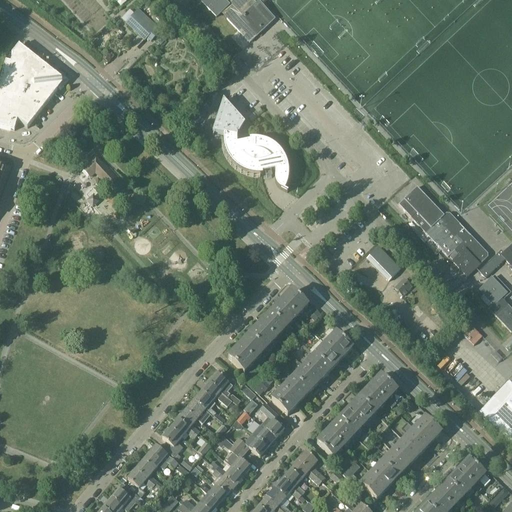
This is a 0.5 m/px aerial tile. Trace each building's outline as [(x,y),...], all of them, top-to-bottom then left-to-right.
[(229,19),(227,20),(250,44),(275,21),(259,5),(258,6),(251,0),(235,0),(228,6),(222,0),(205,0),(202,3),(217,18),(223,13),(229,19)] [(138,11),(126,24),(145,42),(148,38),(152,42),(161,32),(138,11)] [(164,21),(156,14),(152,18),(160,25),(164,21)] [(170,26),(166,30),(174,38),(178,33),(170,26)] [(11,63),(6,62),(0,84),(0,127),(15,132),(17,122),(18,122),(28,130),(58,91),(61,93),(68,85),(67,79),(58,73),(56,76),(19,47),(12,56),(13,57),(11,63)] [(229,81),(225,84),(237,98),(241,94),(229,81)] [(271,174),(271,173),(271,172),(271,171),(275,170),(276,171),(276,173),(276,174),(276,176),(275,179),(275,180),(276,181),(276,182),(276,183),(277,184),(277,185),(278,186),(279,187),(279,188),(281,189),(288,193),(288,192),(285,191),(285,189),(286,187),(287,185),(288,183),(288,182),(289,179),(289,177),(289,175),(289,173),(289,171),(289,169),(288,166),(288,165),(287,163),(286,161),(285,158),(285,157),(284,156),(283,154),(281,152),(281,151),(279,150),(278,149),(277,148),(275,146),(273,145),(271,144),(268,142),(265,141),(261,140),(259,140),(256,139),(252,139),(250,140),(250,142),(238,144),(237,143),(237,141),(237,140),(237,138),(238,137),(238,135),(238,134),(239,132),(240,130),(241,129),(242,127),(243,126),(244,125),(245,124),(246,123),(244,124),(225,102),(226,100),(225,100),(213,136),(214,136),(215,134),(224,135),(224,138),(224,140),(224,143),(224,144),(224,145),(225,147),(225,150),(226,152),(227,154),(228,157),(229,159),(231,161),(232,163),(234,164),(236,166),(237,168),(239,169),(241,171),(244,172),(245,172),(247,173),(250,174),(252,175),(255,175),(257,175),(259,175),(261,175),(263,175),(263,173),(266,172),(266,173),(266,174),(267,175),(268,175),(269,175),(270,175),(271,175),(271,174)] [(205,107),(188,124),(194,130),(211,113),(205,107)] [(108,171),(96,158),(84,170),(91,177),(96,173),(109,187),(118,177),(110,169),(108,171)] [(417,187),(398,205),(448,258),(450,257),(454,261),(453,262),(467,278),(479,266),(486,260),(487,259),(486,253),(450,214),(444,214),(443,215),(417,187)] [(511,245),(503,254),(501,252),(478,273),(485,280),(504,262),(509,267),(508,267),(511,271),(511,270),(511,245)] [(389,282),(400,271),(379,249),(367,260),(389,282)] [(492,279),(479,291),(494,307),(502,300),(505,297),(506,299),(511,294),(495,277),(492,279)] [(15,281),(8,278),(5,285),(13,288),(15,281)] [(412,287),(410,286),(404,280),(395,290),(403,297),(412,287)] [(359,283),(355,287),(368,300),(372,296),(359,283)] [(271,315),(287,330),(309,308),(292,292),(271,315)] [(490,312),(511,334),(511,333),(511,310),(502,300),(494,307),(490,312)] [(317,312),(310,319),(316,324),(322,317),(317,312)] [(266,352),(287,330),(271,315),(250,337),(266,352)] [(315,357),(331,372),(353,350),(337,335),(315,357)] [(245,375),(266,352),(250,337),(229,360),(245,375)] [(310,395),(331,372),(315,357),(294,379),(310,395)] [(211,380),(208,384),(228,400),(231,397),(226,393),(227,392),(224,389),(228,385),(217,375),(212,380),(211,380)] [(381,377),(360,400),(376,415),(386,405),(392,410),(396,406),(392,402),(391,403),(390,403),(392,400),(391,399),(398,393),(381,377)] [(288,417),(310,395),(294,379),(272,401),(288,417)] [(264,394),(270,388),(264,382),(258,388),(264,394)] [(206,388),(201,393),(213,403),(216,398),(219,400),(218,401),(227,409),(232,404),(228,401),(228,400),(208,384),(205,387),(206,388)] [(256,397),(245,386),(240,391),(251,402),(256,397)] [(201,393),(193,403),(213,419),(217,423),(222,427),(225,423),(210,411),(215,405),(213,403),(201,393)] [(511,394),(486,422),(511,446),(511,394)] [(355,437),(376,415),(360,400),(339,422),(355,437)] [(197,421),(201,417),(203,419),(204,418),(209,422),(210,422),(213,419),(193,403),(186,412),(197,421)] [(260,411),(268,419),(269,418),(274,422),(278,418),(265,406),(260,411)] [(396,408),(393,412),(399,417),(402,414),(400,412),(396,408)] [(181,416),(177,420),(197,437),(200,434),(192,427),(197,421),(186,412),(181,417),(181,416)] [(236,423),(241,427),(246,421),(248,422),(251,419),(244,414),(236,423)] [(261,427),(276,441),(284,432),(274,422),(269,418),(268,419),(261,427)] [(175,424),(170,430),(182,440),(186,435),(194,441),(197,437),(177,420),(174,424),(175,424)] [(404,442),(420,458),(441,435),(425,420),(404,442)] [(334,460),(355,437),(339,422),(317,444),(334,460)] [(253,437),(257,440),(268,450),(276,441),(261,427),(253,437)] [(168,444),(163,450),(177,462),(181,458),(177,456),(183,449),(177,445),(182,440),(170,430),(163,439),(168,444)] [(238,440),(234,445),(243,452),(247,447),(238,440)] [(265,454),(268,450),(257,440),(249,449),(260,459),(261,458),(263,460),(266,456),(265,454)] [(398,480),(420,458),(404,442),(382,464),(398,480)] [(203,458),(211,449),(205,444),(197,453),(203,458)] [(243,452),(234,445),(228,451),(237,459),(243,452)] [(152,452),(143,462),(155,472),(158,467),(164,472),(168,466),(174,471),(178,466),(170,458),(169,459),(156,447),(152,452)] [(306,454),(298,463),(322,483),(325,480),(313,469),(318,464),(306,454)] [(226,460),(224,462),(232,469),(243,479),(251,470),(240,460),(235,465),(231,462),(230,463),(226,460)] [(469,461),(448,484),(464,499),(486,477),(469,461)] [(136,471),(155,488),(160,492),(163,488),(150,477),(155,472),(143,462),(136,471)] [(189,463),(185,468),(190,473),(194,468),(189,463)] [(210,466),(212,467),(224,478),(235,488),(243,479),(232,469),(227,475),(213,463),(210,466)] [(298,463),(290,472),(302,482),(307,476),(319,487),(322,483),(298,463)] [(354,464),(342,477),(348,482),(360,470),(354,464)] [(377,502),(398,480),(382,464),(361,487),(377,502)] [(213,484),(216,487),(227,497),(235,488),(224,478),(212,467),(208,472),(217,480),(213,484)] [(195,479),(200,474),(195,470),(191,475),(195,479)] [(138,489),(133,494),(140,500),(145,494),(140,490),(145,483),(147,485),(146,487),(152,492),(155,488),(136,471),(128,480),(138,489)] [(282,481),(301,498),(304,494),(297,487),(302,482),(290,472),(282,481)] [(335,473),(329,479),(337,486),(343,480),(335,473)] [(282,481),(275,490),(286,500),(290,495),(298,502),(301,498),(282,481)] [(451,511),(453,511),(464,499),(448,484),(427,506),(432,511),(451,511)] [(203,486),(200,489),(208,496),(219,506),(227,497),(216,487),(211,493),(203,486)] [(137,503),(140,500),(133,494),(131,492),(127,496),(120,490),(111,500),(123,510),(125,511),(129,511),(135,505),(136,505),(137,503)] [(288,511),(281,506),(286,500),(275,490),(267,499),(281,511),(288,511)] [(157,510),(159,511),(164,511),(175,501),(170,496),(157,510)] [(208,496),(200,505),(208,511),(214,511),(219,506),(208,496)] [(281,511),(267,499),(259,509),(262,511),(275,511),(276,511),(277,511),(281,511)] [(111,500),(104,509),(106,511),(120,511),(123,510),(111,500)] [(186,502),(183,506),(189,511),(208,511),(200,505),(196,510),(186,502)]
